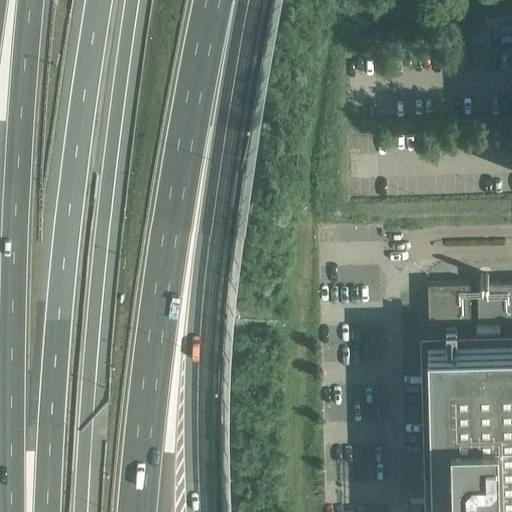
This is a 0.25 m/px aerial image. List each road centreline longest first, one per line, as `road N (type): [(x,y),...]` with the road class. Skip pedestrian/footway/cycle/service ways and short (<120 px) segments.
road 1 (motorway): [(136,511),(167,249),(212,0)]
road 2 (motorway): [(97,0),(69,209),(44,511)]
road 3 (motorway): [(80,511),(102,212),(131,0)]
road 4 (motorway): [(194,511),(193,314),(214,0)]
road 5 (motorway): [(29,0),(17,145),(12,511)]
